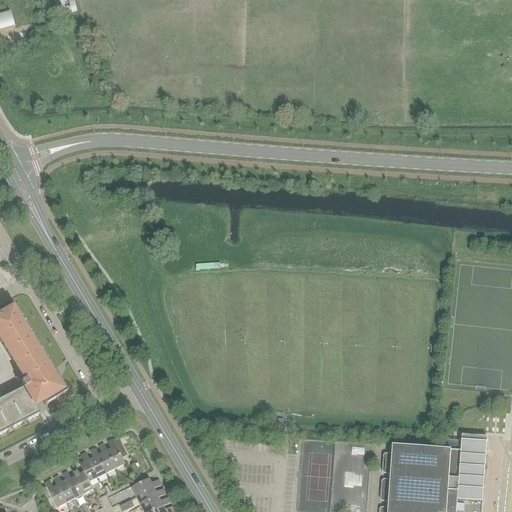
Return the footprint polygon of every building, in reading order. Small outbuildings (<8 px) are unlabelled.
[(71,13),(77,12),(74,2),(69,3),(71,13)] [(10,12),(0,14),(0,32),(14,28),(10,12)] [(52,51),(56,66),(76,60),(73,50),(62,53),(61,48),(52,51)] [(15,308),(11,310),(0,317),(0,343),(24,383),(20,385),(22,389),(0,400),(0,435),(7,432),(39,415),(34,408),(42,403),(44,407),(66,394),(15,308)] [(481,511),(482,504),(487,438),(462,436),(460,452),(392,447),(392,455),(385,454),(383,456),(382,472),(384,474),(390,475),(390,481),(383,480),(381,482),(380,500),(382,502),(388,503),(388,509),(381,508),(379,510),(379,511),(481,511)] [(127,456),(118,438),(107,443),(111,451),(107,453),(116,470),(125,465),(122,459),(127,456)] [(102,455),(98,457),(107,475),(116,470),(107,453),(104,445),(98,448),(102,455)] [(93,460),(89,462),(98,479),(107,475),(98,457),(94,450),(89,452),(93,460)] [(80,466),(84,474),(89,484),(98,479),(89,462),(86,454),(81,457),(84,464),(80,466)] [(93,491),(89,484),(84,474),(80,476),(76,468),(71,471),(75,478),(84,496),(93,491)] [(84,496),(75,478),(71,480),(67,473),(62,476),(66,483),(75,500),(84,496)] [(75,500),(66,483),(62,485),(58,478),(53,480),(57,487),(66,505),(75,500)] [(137,498),(155,489),(162,486),(159,481),(152,484),(150,480),(132,489),(137,498)] [(66,505),(57,487),(53,489),(49,482),(45,485),(57,509),(66,505)] [(159,498),(166,495),(164,490),(157,493),(155,489),(137,498),(141,507),(159,498)] [(153,511),(164,507),(171,504),(168,499),(161,502),(159,498),(141,507),(143,511),(153,511)]
